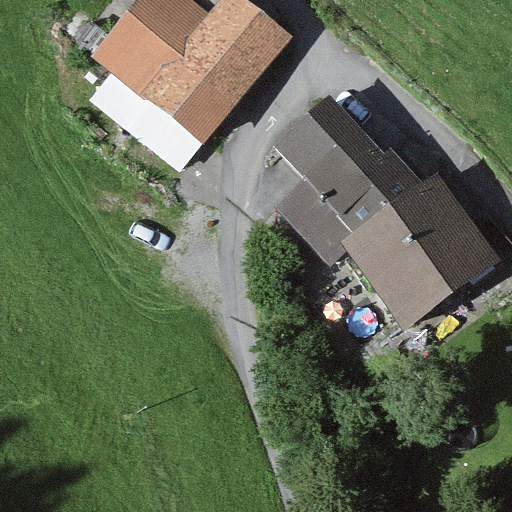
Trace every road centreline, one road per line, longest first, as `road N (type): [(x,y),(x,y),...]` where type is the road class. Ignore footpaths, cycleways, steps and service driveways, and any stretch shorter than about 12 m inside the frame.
road 1 (residential): [(335,46),(249,158),(236,267),(263,396),(300,511)]
road 2 (track): [(293,0),(511,219)]
